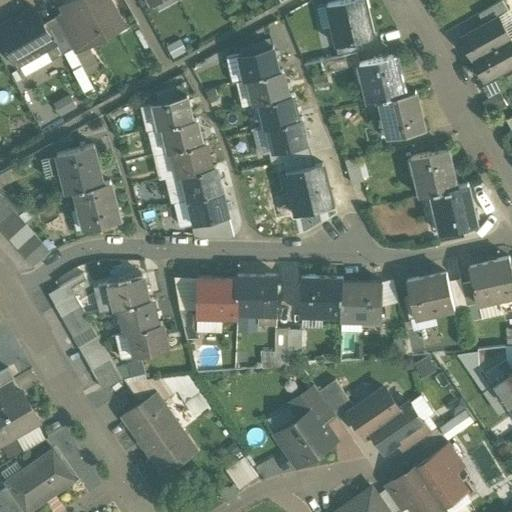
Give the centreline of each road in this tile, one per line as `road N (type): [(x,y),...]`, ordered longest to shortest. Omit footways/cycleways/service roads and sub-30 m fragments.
road 1 (residential): [(9,291),(87,247),(408,257),(511,242)]
road 2 (residential): [(511,197),(402,0)]
road 3 (residential): [(9,291),(35,317),(123,481)]
road 4 (residential): [(232,511),(274,484),(364,468)]
